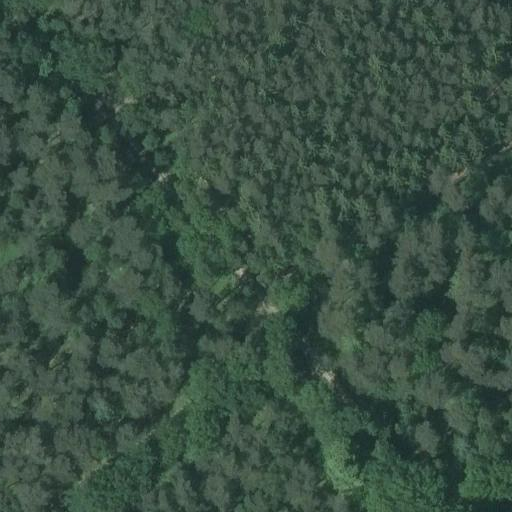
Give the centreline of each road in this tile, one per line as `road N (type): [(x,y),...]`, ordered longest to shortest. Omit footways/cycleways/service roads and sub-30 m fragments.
road 1 (track): [(0,1),(303,349),(431,511)]
road 2 (track): [(511,149),(281,277),(262,305)]
road 3 (track): [(55,511),(285,330)]
road 4 (track): [(96,111),(291,0)]
